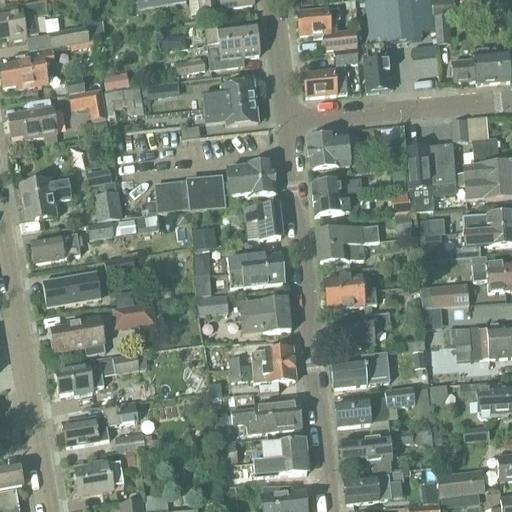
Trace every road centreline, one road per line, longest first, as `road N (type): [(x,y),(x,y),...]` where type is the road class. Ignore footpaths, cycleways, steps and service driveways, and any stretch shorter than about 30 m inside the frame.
road 1 (residential): [(322,511),(279,123)]
road 2 (residential): [(45,511),(0,242)]
road 3 (residential): [(279,123),(511,103)]
road 4 (residential): [(279,123),(265,0)]
